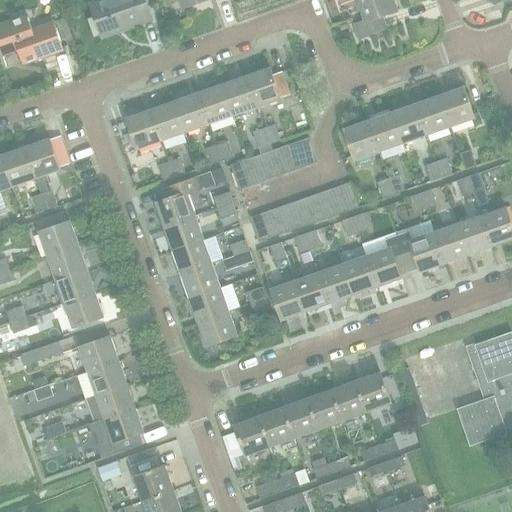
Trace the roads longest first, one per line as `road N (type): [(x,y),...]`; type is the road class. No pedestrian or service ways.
road 1 (residential): [(80,88),(311,9),(348,78),(459,49)]
road 2 (residential): [(189,391),(511,277)]
road 3 (residential): [(189,391),(80,88)]
road 4 (residential): [(233,511),(189,391)]
